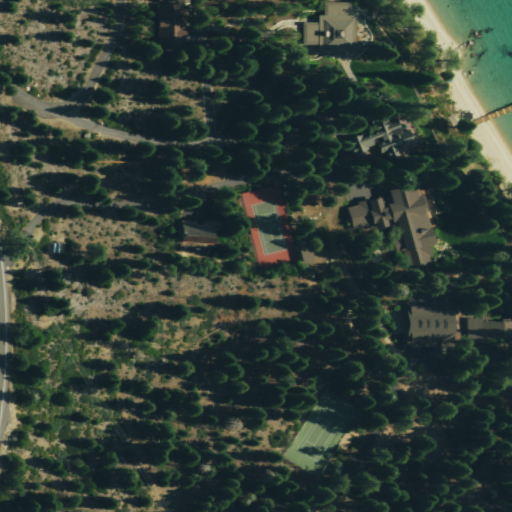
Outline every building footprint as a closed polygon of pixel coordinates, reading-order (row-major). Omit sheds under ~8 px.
[(300,22),(300,44),(315,44),(315,51),(351,51),(352,15),(346,14),(346,2),(321,2),(321,15),(315,15),(315,22),(300,22)] [(154,4),(155,48),(180,48),(179,3),(154,4)] [(349,231),(392,222),(394,235),(387,237),(391,252),(399,250),(402,267),(427,262),(424,244),(428,243),(416,188),(405,191),(403,186),(384,190),(385,195),(344,204),(349,231)] [(176,241),(208,243),(209,220),(197,220),(197,222),(177,221),(176,241)] [(449,293),(403,293),(403,345),(449,346),(449,293)] [(466,340),(511,338),(511,337),(511,319),(487,321),(486,308),(476,309),(476,317),(465,318),(466,340)]
